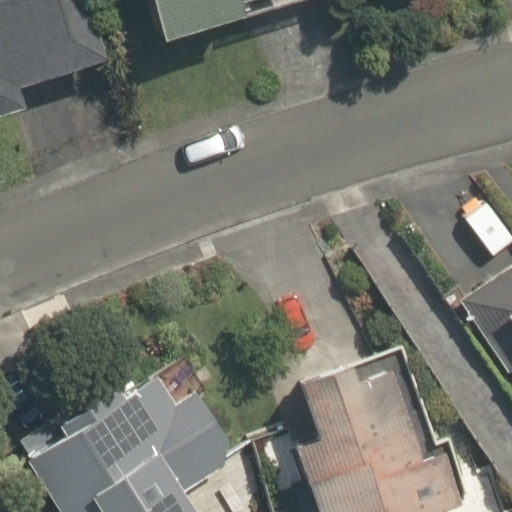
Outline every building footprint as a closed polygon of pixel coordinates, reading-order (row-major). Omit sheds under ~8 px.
[(0,0),(0,110),(18,105),(11,85),(100,58),(82,0),(0,0)] [(143,0),(154,33),(234,10),(231,0),(143,0)] [(511,260),(456,298),(505,370),(511,365),(511,260)] [(311,511),(441,511),(440,508),(458,502),(439,449),(416,457),(383,364),(348,377),(342,361),(331,365),(288,379),(309,436),(287,444),(311,511)] [(18,457),(53,511),(177,511),(168,496),(218,464),(221,438),(188,390),(170,403),(169,401),(149,372),(118,393),(110,383),(105,386),(102,381),(15,441),(23,453),(18,457)]
